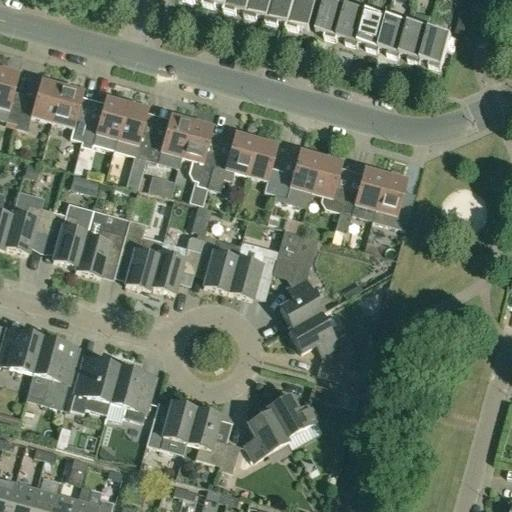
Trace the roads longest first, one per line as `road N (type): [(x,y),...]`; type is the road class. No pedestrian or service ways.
road 1 (residential): [(511,103),(418,136),(134,61)]
road 2 (residential): [(176,344),(0,295)]
road 3 (residential): [(465,511),(511,340)]
road 4 (residential): [(176,344),(178,367),(193,385),(216,390),(238,381),(250,349),(241,328),(221,316)]
road 5 (unclassified): [(134,61),(0,21)]
